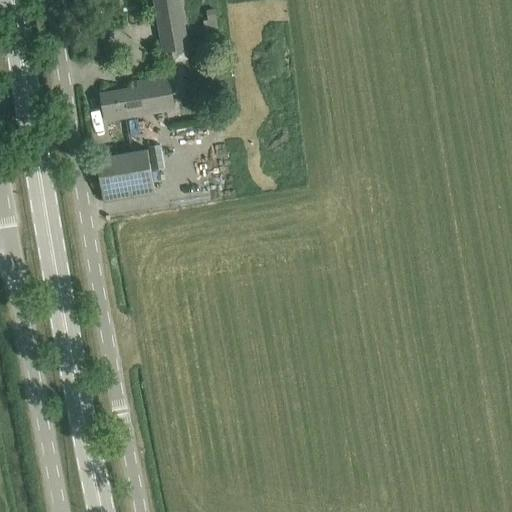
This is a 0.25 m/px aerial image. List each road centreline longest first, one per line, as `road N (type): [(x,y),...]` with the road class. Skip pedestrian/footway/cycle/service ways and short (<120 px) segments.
road 1 (unclassified): [(144,511),(96,281),(53,0)]
road 2 (primary): [(102,511),(13,0)]
road 3 (unclassified): [(61,511),(11,259)]
